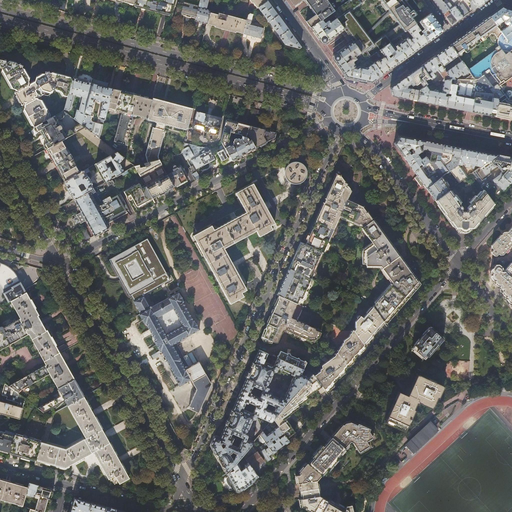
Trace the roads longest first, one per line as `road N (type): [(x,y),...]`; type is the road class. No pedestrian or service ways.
road 1 (residential): [(339,130),(183,484)]
road 2 (primary): [(332,96),(0,8)]
road 3 (primary): [(0,19),(326,108)]
road 4 (residential): [(251,498),(457,264)]
road 5 (residential): [(60,263),(329,120)]
road 6 (tertiary): [(183,484),(60,263)]
road 7 (tertiary): [(354,128),(457,264)]
road 8 (primary): [(511,138),(365,107)]
road 9 (tertiary): [(60,263),(0,154)]
